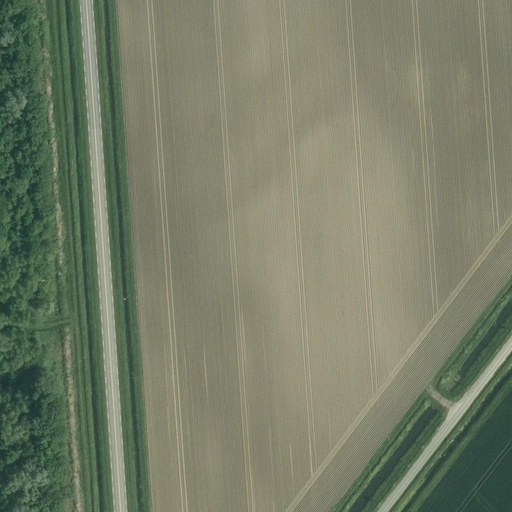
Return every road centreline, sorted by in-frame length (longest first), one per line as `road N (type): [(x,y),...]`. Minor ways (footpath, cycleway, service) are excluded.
road 1 (secondary): [(121,511),(86,0)]
road 2 (unclassified): [(384,511),(511,344)]
